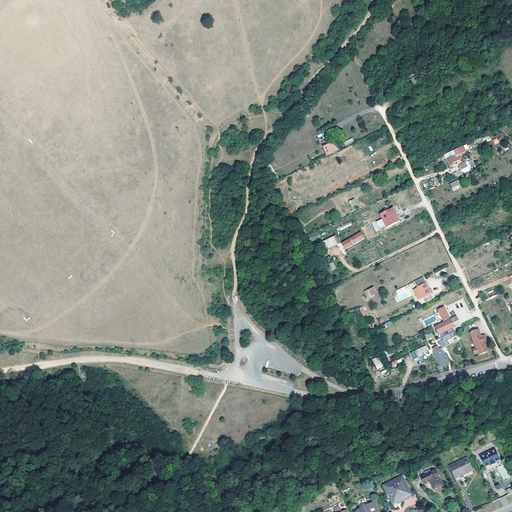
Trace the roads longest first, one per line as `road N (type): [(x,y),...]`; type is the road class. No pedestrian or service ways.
road 1 (track): [(372,0),(355,33),(254,154),(232,249),(234,295)]
road 2 (residential): [(200,372),(339,397),(511,360)]
road 3 (track): [(504,363),(379,106)]
road 4 (track): [(0,371),(113,359),(200,372)]
road 5 (track): [(120,511),(190,452),(230,377)]
